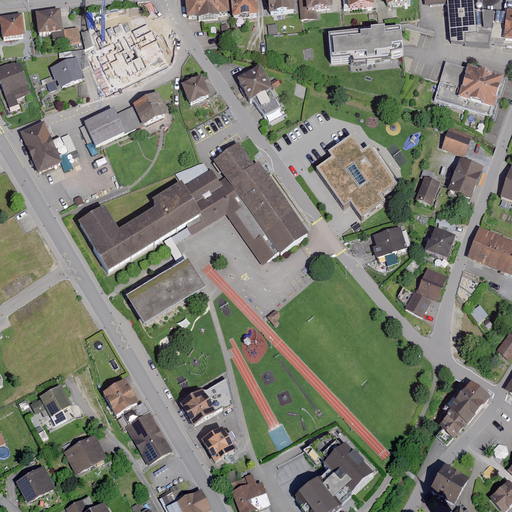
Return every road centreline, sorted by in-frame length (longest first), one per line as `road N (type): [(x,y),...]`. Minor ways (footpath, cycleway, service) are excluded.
road 1 (tertiary): [(4,142),(219,511)]
road 2 (residential): [(442,358),(332,243),(188,40)]
road 3 (residential): [(511,132),(457,276),(442,358)]
road 4 (residential): [(188,40),(179,65),(159,81),(4,142)]
road 5 (unclassified): [(68,376),(161,511)]
road 6 (residential): [(411,511),(502,395)]
